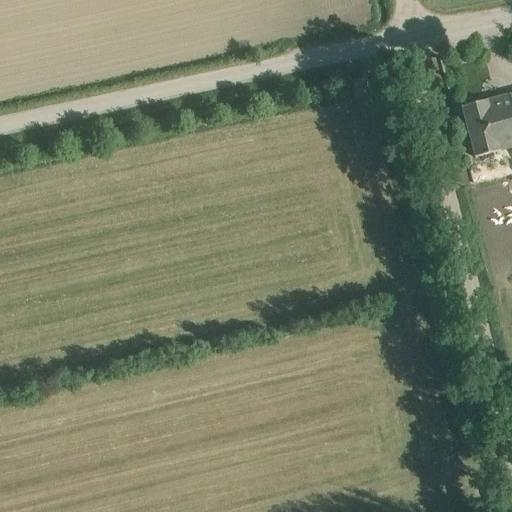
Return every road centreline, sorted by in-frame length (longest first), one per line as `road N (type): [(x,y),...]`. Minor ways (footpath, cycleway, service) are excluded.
road 1 (unclassified): [(0,126),(511,13)]
road 2 (track): [(511,466),(402,0)]
